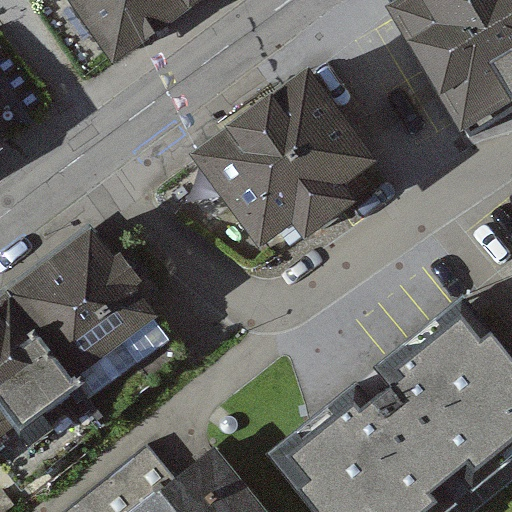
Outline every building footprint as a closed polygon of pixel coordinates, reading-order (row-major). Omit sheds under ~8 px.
[(207,0),(57,0),(109,71),(207,0)] [(511,111),(511,0),(417,0),(400,11),(474,134),(511,111)] [(0,159),(56,119),(0,42),(0,159)] [(368,163),(315,88),(235,143),(201,167),(270,266),(384,187),(368,163)] [(0,462),(172,337),(97,236),(0,307),(0,462)] [(430,511),(511,448),(511,355),(480,315),(335,429),(291,463),(330,511),(430,511)] [(178,483),(152,450),(74,511),(269,511),(219,449),(178,483)]
